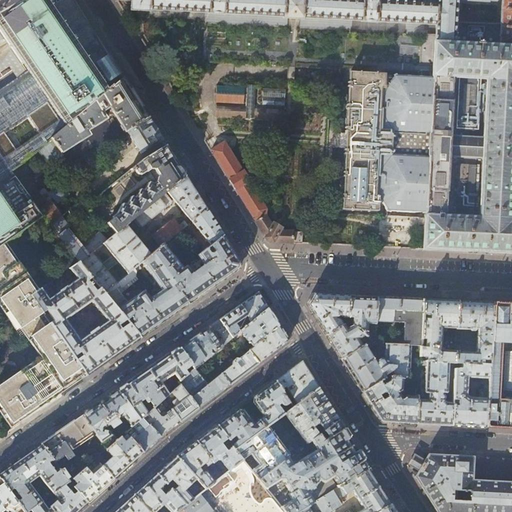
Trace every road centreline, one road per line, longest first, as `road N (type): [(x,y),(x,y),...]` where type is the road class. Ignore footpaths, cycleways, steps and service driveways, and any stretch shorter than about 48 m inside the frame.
road 1 (residential): [(267,268),(0,454)]
road 2 (tertiary): [(98,0),(267,268)]
road 3 (residential): [(94,511),(165,446),(310,338)]
road 4 (residential): [(267,268),(511,279)]
road 5 (residential): [(373,438),(511,443)]
